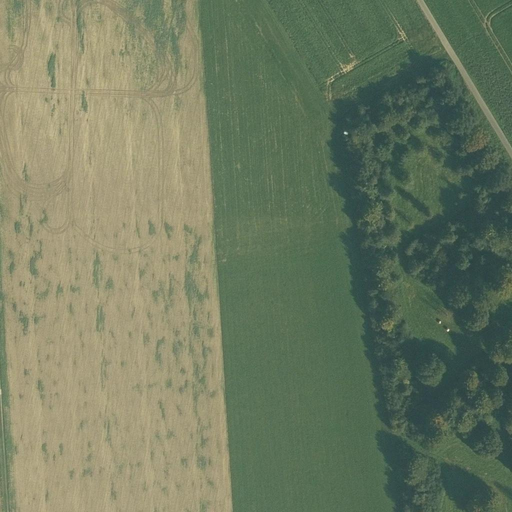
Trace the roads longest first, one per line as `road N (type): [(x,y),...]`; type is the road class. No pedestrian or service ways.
road 1 (track): [(447,48),(345,108),(333,134),(399,511)]
road 2 (track): [(418,0),(511,157)]
